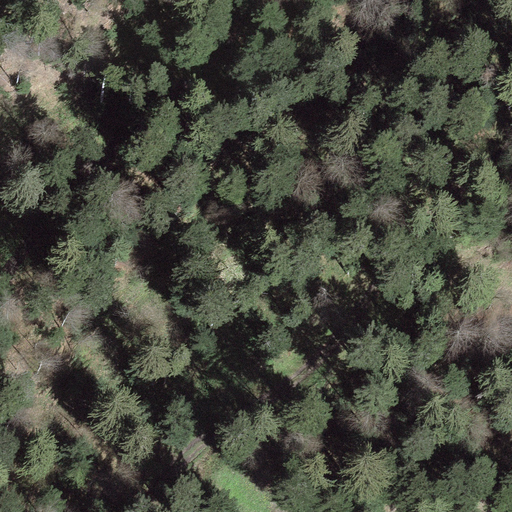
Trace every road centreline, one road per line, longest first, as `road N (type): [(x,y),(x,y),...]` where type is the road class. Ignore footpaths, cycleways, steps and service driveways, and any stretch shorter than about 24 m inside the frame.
road 1 (track): [(511,86),(354,328),(281,391),(184,456),(138,511)]
road 2 (track): [(0,287),(90,166),(194,85),(246,0)]
